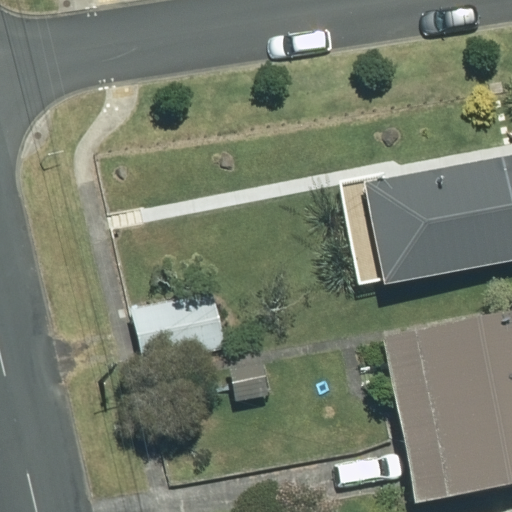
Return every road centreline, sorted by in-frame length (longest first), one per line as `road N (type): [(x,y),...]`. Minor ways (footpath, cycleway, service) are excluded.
road 1 (residential): [(403,0),(0,64)]
road 2 (tertiary): [(0,351),(37,511)]
